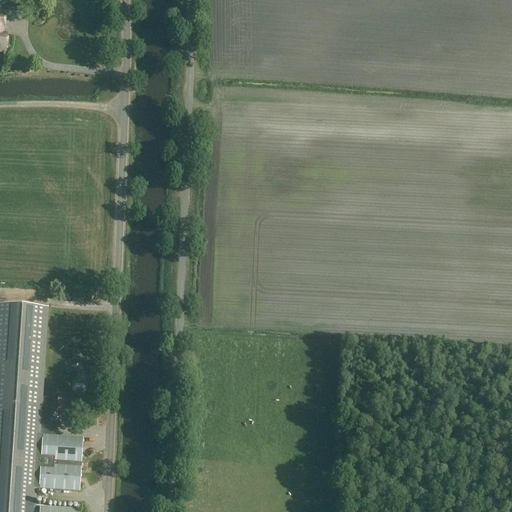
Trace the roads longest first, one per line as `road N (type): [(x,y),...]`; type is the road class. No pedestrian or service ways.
road 1 (unclassified): [(171,511),(189,0)]
road 2 (unclassified): [(107,511),(124,0)]
road 3 (track): [(122,109),(0,105)]
